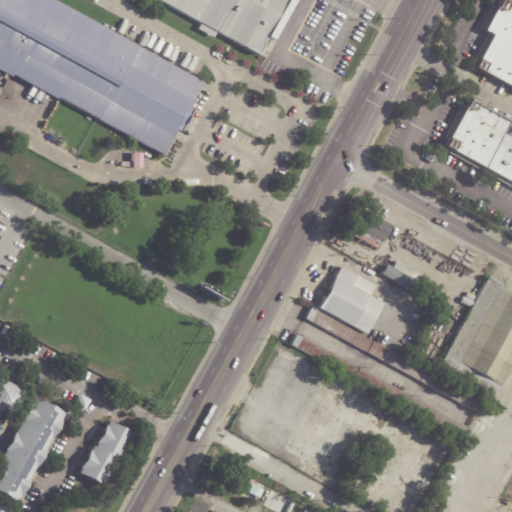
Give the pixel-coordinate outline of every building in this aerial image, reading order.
[(57,0),(0,0),(0,66),(164,154),(206,81),(57,0)] [(165,0),(263,54),(291,0),(165,0)] [(511,94),(509,93),(511,89),(472,67),(490,35),(482,30),(497,0),(503,0),(507,2),(506,3),(511,6),(511,94)] [(511,141),(511,192),(446,156),(448,151),(441,147),(467,98),(476,103),(475,104),(508,122),(501,135),(511,141)] [(52,109),(73,119),(69,129),(47,118),(52,109)] [(48,120),(66,129),(64,134),(44,124),(46,119),(48,120)] [(45,126),(64,137),(61,141),(41,130),(43,125),(45,126)] [(138,151),(141,152),(141,167),(131,166),(131,151),(138,151)] [(364,210),(392,224),(384,241),(362,229),(357,237),(349,233),(362,208),(364,210)] [(381,273),(386,263),(419,281),(413,292),(381,273)] [(335,266),(312,307),(361,334),(378,303),(365,295),(371,285),(335,266)] [(489,277),(503,284),(499,290),(511,297),(511,365),(492,401),(437,371),(487,276),(489,277)] [(467,427),(461,438),(290,344),(296,332),(302,336),(467,427)] [(0,377),(11,383),(28,392),(12,421),(0,414),(0,377)] [(355,407),(357,403),(348,398),(356,384),(365,389),(364,390),(391,405),(381,422),(355,407)] [(91,399),(85,410),(75,405),(80,394),(91,399)] [(53,434),(51,437),(50,437),(44,448),(45,449),(35,467),(34,466),(28,478),(29,478),(20,496),(19,495),(15,501),(0,492),(0,458),(5,450),(4,449),(13,432),(14,432),(20,421),(20,420),(29,402),(30,403),(33,397),(63,413),(60,419),(61,419),(53,434)] [(131,433),(117,458),(116,457),(100,484),(77,472),(80,468),(79,467),(89,449),(90,450),(92,445),(94,446),(96,443),(95,442),(105,424),(106,425),(108,420),(131,433)] [(348,426),(369,438),(362,451),(341,439),(348,426)] [(380,441),(391,449),(384,459),(373,451),(380,441)] [(329,458),(340,442),(347,446),(337,462),(329,458)] [(337,511),(223,447),(187,511),(337,511)] [(335,483),(328,479),(326,482),(318,478),(320,475),(317,472),(326,457),(344,468),(335,483)] [(369,470),(371,465),(379,470),(377,474),(369,470)]
